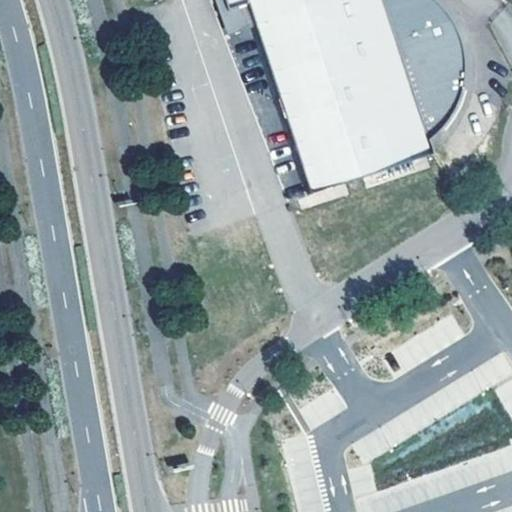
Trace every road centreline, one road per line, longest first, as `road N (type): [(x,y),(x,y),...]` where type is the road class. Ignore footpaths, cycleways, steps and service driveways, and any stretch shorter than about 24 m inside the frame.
road 1 (primary): [(4,0),(20,51),(101,511)]
road 2 (primary): [(147,511),(71,68),(52,0)]
road 3 (unclassified): [(200,511),(204,454),(237,388),(314,318),(511,192)]
